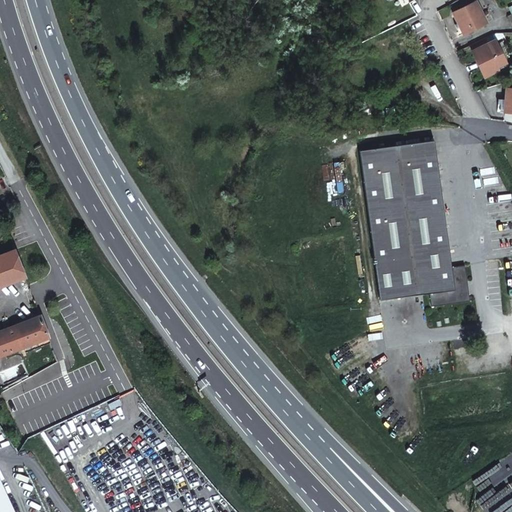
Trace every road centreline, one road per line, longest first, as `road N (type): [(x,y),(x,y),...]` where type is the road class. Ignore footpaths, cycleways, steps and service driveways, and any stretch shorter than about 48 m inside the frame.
road 1 (trunk): [(8,0),(26,67),(69,161),(155,298),(250,418)]
road 2 (trunk): [(272,399),(179,281),(95,149),(38,0)]
road 3 (residential): [(511,133),(482,129),(429,19),(439,0)]
road 4 (trunk): [(398,511),(272,399)]
road 5 (trunk): [(379,511),(272,399)]
road 6 (trunk): [(250,418),(337,511)]
